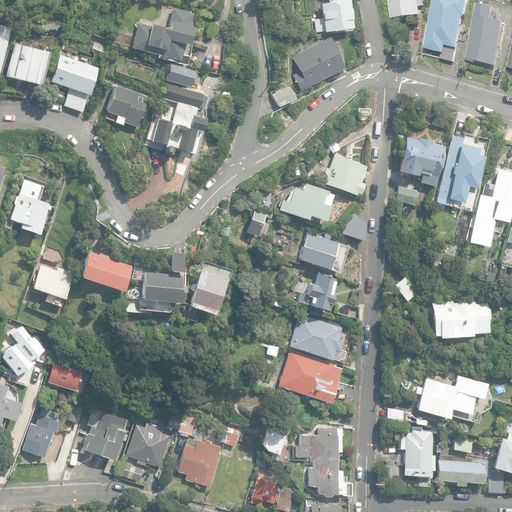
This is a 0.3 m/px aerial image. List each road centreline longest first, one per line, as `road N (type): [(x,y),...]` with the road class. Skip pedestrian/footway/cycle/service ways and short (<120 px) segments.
road 1 (residential): [(382,74),(367,511)]
road 2 (residential): [(236,174),(188,225),(167,238),(141,237),(84,145),(54,120),(0,110)]
road 3 (residential): [(382,74),(341,90),(285,144),(236,174)]
road 4 (residential): [(236,174),(256,76),(244,0)]
road 5 (residential): [(0,495),(99,490),(168,511)]
road 6 (residential): [(371,511),(402,501),(511,506)]
road 7 (residential): [(511,106),(382,74)]
